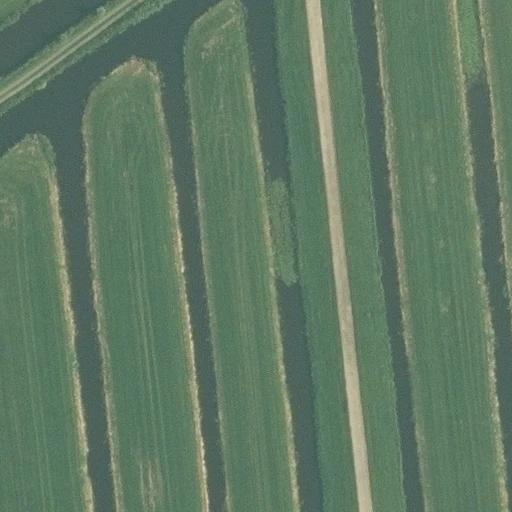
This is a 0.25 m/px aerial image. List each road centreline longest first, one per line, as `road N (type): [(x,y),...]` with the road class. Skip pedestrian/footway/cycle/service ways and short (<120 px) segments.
road 1 (track): [(363,511),(313,0)]
road 2 (track): [(0,96),(137,0)]
